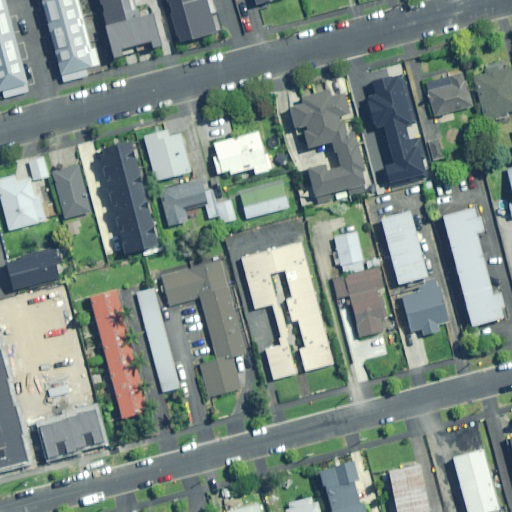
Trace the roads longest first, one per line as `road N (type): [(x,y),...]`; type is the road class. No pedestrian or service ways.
road 1 (residential): [(511,377),(3,511)]
road 2 (residential): [(499,0),(0,131)]
